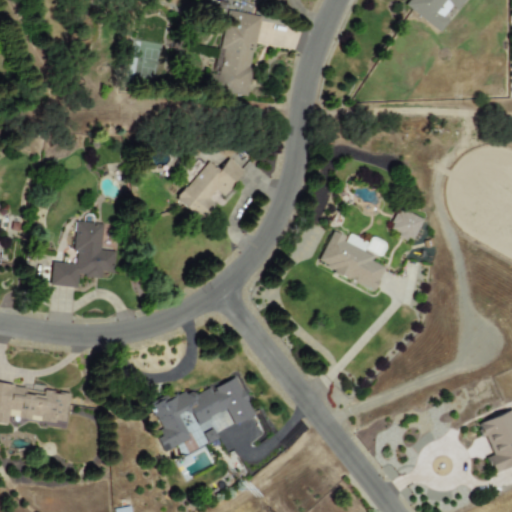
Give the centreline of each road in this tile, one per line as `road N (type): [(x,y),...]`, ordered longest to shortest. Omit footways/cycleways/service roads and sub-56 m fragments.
road 1 (residential): [(338,0),(310,71),(284,203),(238,274),(194,308),(118,335),(0,324)]
road 2 (residential): [(219,290),(394,511)]
